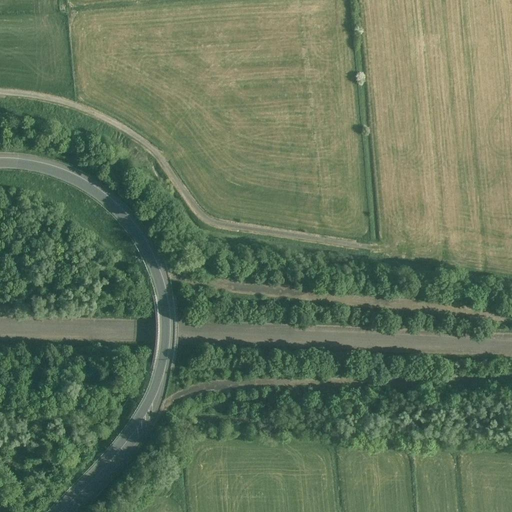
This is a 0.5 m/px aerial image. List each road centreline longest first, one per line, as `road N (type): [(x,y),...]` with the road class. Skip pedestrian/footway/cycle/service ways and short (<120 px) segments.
road 1 (primary): [(54,511),(150,396),(163,356),(161,289),(116,210),(52,170),(0,162)]
road 2 (track): [(0,91),(57,99),(120,126),(157,153),(204,219),(216,224),(384,250)]
